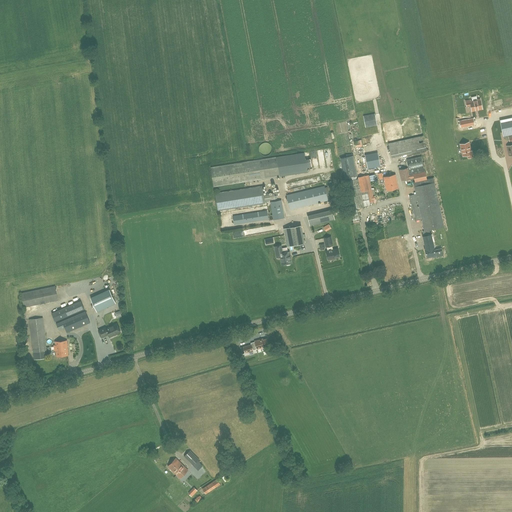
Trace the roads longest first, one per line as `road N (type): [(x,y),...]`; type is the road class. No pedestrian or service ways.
road 1 (tertiary): [(511,253),(0,395)]
road 2 (unknown): [(132,354),(173,451),(190,467)]
